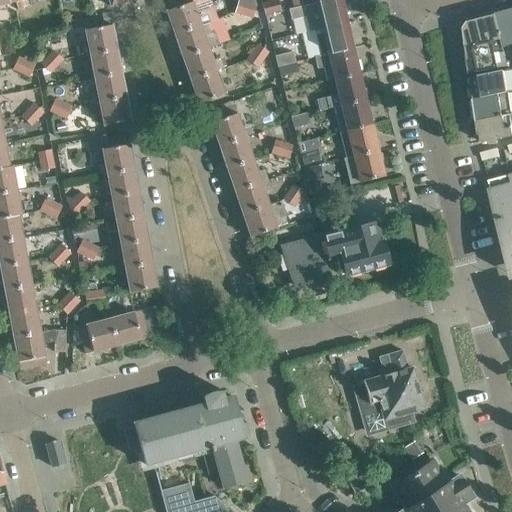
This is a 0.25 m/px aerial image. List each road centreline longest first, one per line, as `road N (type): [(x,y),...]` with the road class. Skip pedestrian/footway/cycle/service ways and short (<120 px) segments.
road 1 (residential): [(257,349),(257,324),(198,150),(192,141),(171,141),(159,145),(153,161),(191,364)]
road 2 (residential): [(474,295),(402,11)]
road 3 (residential): [(257,349),(474,295)]
road 4 (residential): [(7,414),(191,364)]
road 5 (residential): [(293,501),(257,349)]
road 6 (residential): [(511,440),(474,295)]
